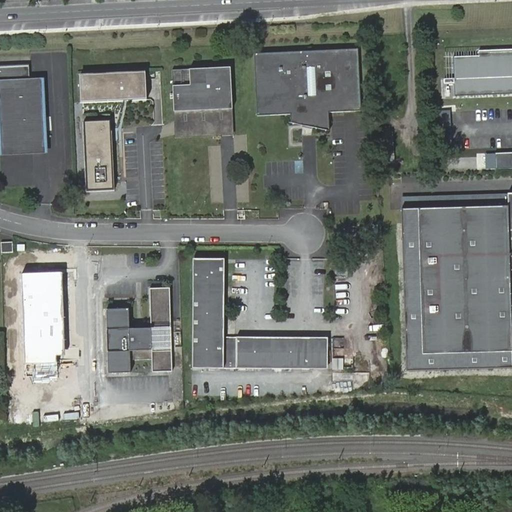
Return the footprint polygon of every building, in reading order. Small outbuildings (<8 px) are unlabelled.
[(358,49),(254,54),(257,116),(290,115),(290,123),(329,131),(328,113),(361,112),(358,49)] [(455,101),(511,98),(511,55),(479,57),(479,61),(454,62),(455,84),(445,84),(445,89),(455,89),(455,101)] [(45,77),(30,78),(30,62),(0,63),(0,147),(48,145),(45,77)] [(230,68),(172,70),(174,112),(232,109),(230,68)] [(145,72),(79,75),(80,103),(146,100),(145,72)] [(232,109),(174,112),(175,138),(233,135),(232,109)] [(84,122),(86,191),(113,190),(110,121),(84,122)] [(511,157),(500,157),(500,175),(511,174),(511,157)] [(511,213),(511,200),(421,203),(421,216),(511,213)] [(511,343),(511,213),(421,216),(426,347),(511,343)] [(13,252),(12,240),(1,240),(1,253),(13,252)] [(281,370),(280,338),(223,337),(224,260),(193,259),(191,368),(281,370)] [(171,372),(169,288),(149,288),(150,329),(135,329),(128,329),(128,309),(105,310),(106,330),(106,352),(107,352),(107,374),(129,373),(129,360),(151,359),(151,373),(171,372)] [(326,370),(327,339),(280,338),(281,370),(326,370)] [(342,359),(332,358),(332,370),(342,370),(342,359)]
